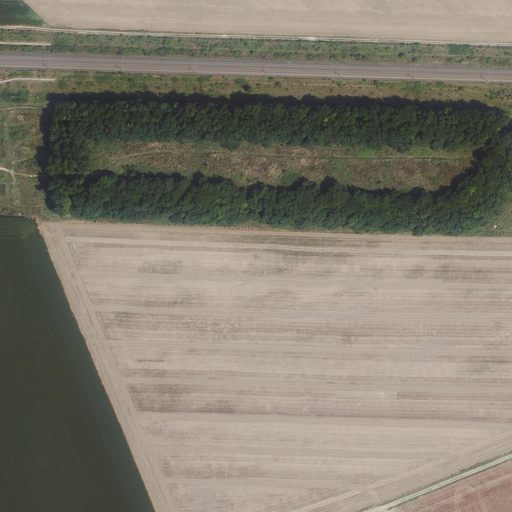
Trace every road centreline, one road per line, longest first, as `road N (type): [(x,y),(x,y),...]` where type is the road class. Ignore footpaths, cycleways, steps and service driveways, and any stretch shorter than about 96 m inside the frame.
road 1 (track): [(0,32),(511,48)]
road 2 (track): [(511,456),(372,511)]
